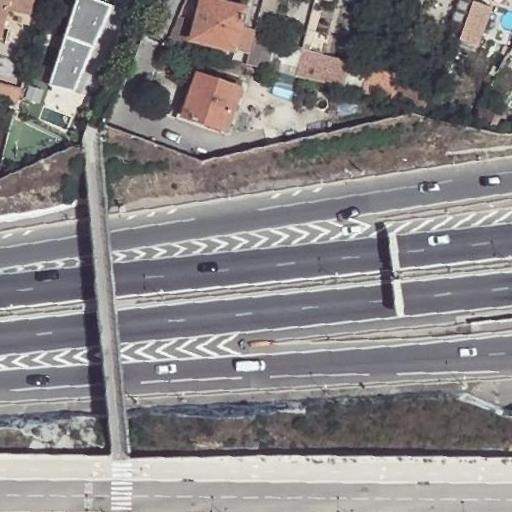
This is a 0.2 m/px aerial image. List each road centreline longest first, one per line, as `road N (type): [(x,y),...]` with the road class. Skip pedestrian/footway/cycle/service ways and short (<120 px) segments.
road 1 (motorway): [(511,184),(0,258)]
road 2 (motorway): [(0,346),(511,291)]
road 3 (motorway): [(511,251),(0,301)]
road 4 (motorway): [(0,379),(511,352)]
road 5 (residential): [(168,0),(123,118)]
